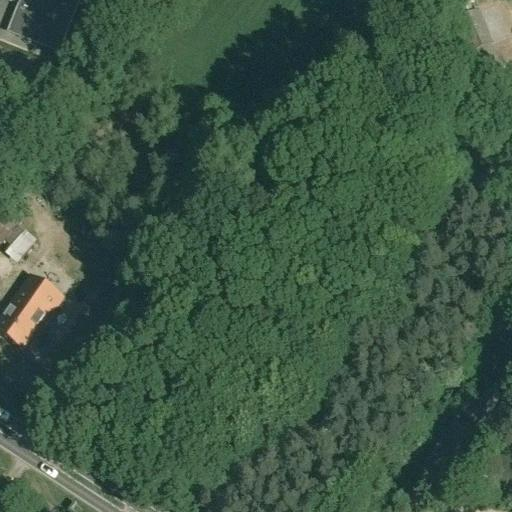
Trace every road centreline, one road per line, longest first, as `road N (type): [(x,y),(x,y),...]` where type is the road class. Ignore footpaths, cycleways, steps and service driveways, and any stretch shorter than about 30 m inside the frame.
road 1 (unclassified): [(0,153),(137,0)]
road 2 (secondary): [(125,511),(0,428)]
